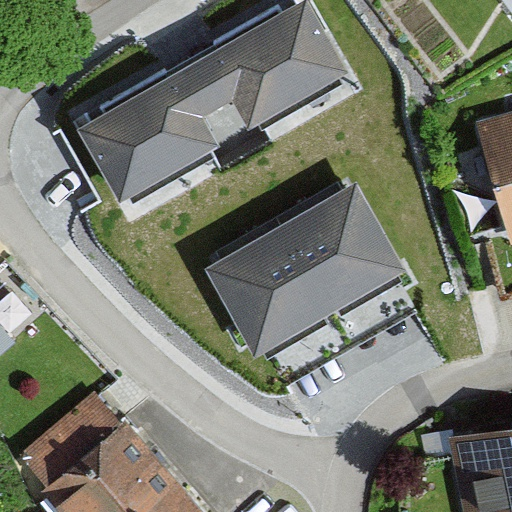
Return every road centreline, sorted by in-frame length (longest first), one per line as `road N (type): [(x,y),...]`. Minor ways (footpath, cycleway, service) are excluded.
road 1 (residential): [(0,203),(193,407),(282,456),(350,477)]
road 2 (residential): [(350,477),(370,435),(403,405),(511,364)]
road 3 (residential): [(142,0),(26,79),(0,112)]
